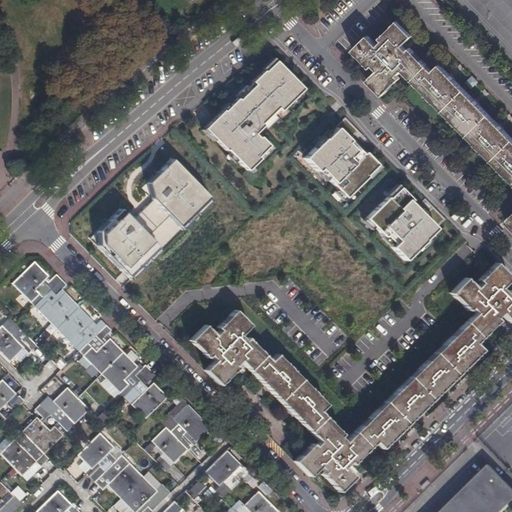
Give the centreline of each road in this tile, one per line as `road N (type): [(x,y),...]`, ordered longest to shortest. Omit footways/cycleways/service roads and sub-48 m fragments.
road 1 (residential): [(233,435),(34,222)]
road 2 (residential): [(317,52),(511,251)]
road 3 (residential): [(361,511),(511,370)]
road 4 (residential): [(112,134),(271,7)]
road 5 (residential): [(112,134),(64,167),(0,230)]
road 6 (residential): [(408,0),(511,106)]
